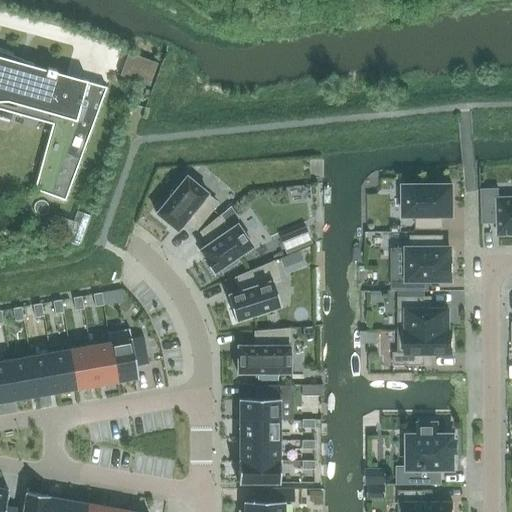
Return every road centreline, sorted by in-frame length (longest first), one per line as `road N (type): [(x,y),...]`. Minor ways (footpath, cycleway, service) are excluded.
road 1 (residential): [(201,492),(202,361),(178,290),(134,246)]
road 2 (residential): [(511,265),(488,267),(492,511)]
road 3 (unknown): [(204,377),(36,401),(41,470)]
road 4 (residential): [(201,492),(0,464)]
